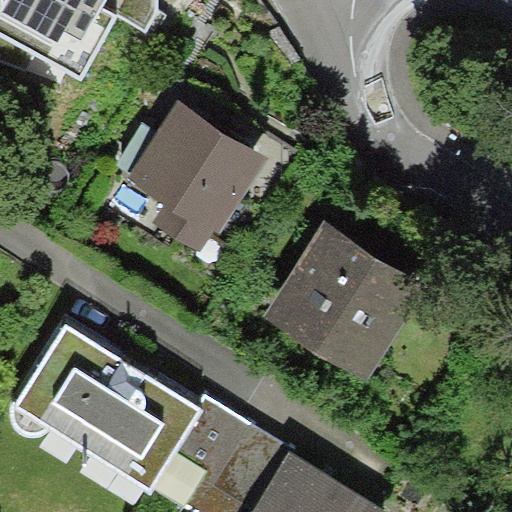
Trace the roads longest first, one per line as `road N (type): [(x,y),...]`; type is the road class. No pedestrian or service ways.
road 1 (residential): [(0,229),(348,444)]
road 2 (residential): [(511,217),(426,166),(375,124),(359,89),(350,33),(356,0)]
